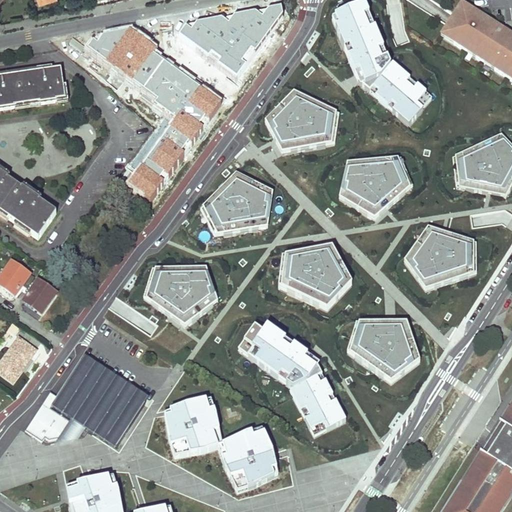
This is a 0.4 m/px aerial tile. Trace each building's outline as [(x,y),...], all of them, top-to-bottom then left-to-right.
[(454,14),(443,32),(456,41),(453,45),(465,53),(468,49),(477,54),(475,59),(482,64),(485,59),(494,65),(492,69),(511,82),(511,41),(511,43),(499,35),(502,30),(487,21),(485,26),(476,20),(479,15),(464,6),(458,17),(454,14)] [(346,14),(333,23),(358,85),(409,129),(432,101),(393,67),(391,70),(365,8),(346,14)] [(187,29),(179,39),(237,82),(284,19),(282,12),(187,29)] [(129,188),(150,203),(226,101),(191,75),(186,82),(164,66),(167,62),(130,34),(96,41),(88,53),(144,94),(141,98),(176,124),(129,188)] [(40,105),(57,103),(56,101),(65,100),(61,71),(53,72),(53,68),(46,69),(40,70),(41,74),(23,76),(27,105),(39,103),(40,105)] [(468,69),(464,76),(488,94),(492,88),(468,69)] [(0,110),(15,109),(15,107),(27,105),(23,76),(4,79),(4,75),(0,76),(0,110)] [(293,94),(266,124),(282,156),(335,147),(339,116),(293,94)] [(511,148),(501,137),(452,160),(456,189),(506,198),(511,187),(511,148)] [(401,160),(348,166),(339,200),(374,221),(386,212),(413,189),(401,160)] [(0,210),(7,215),(25,189),(17,184),(19,183),(1,170),(0,171),(0,210)] [(237,176),(201,213),(214,238),(268,230),(273,195),(237,176)] [(306,184),(303,196),(314,199),(318,187),(306,184)] [(25,189),(7,215),(48,244),(66,217),(50,206),(50,205),(42,199),(32,192),(31,193),(25,189)] [(427,230),(405,262),(426,293),(477,276),(476,245),(442,235),(427,230)] [(332,251),(282,260),(279,291),(327,313),(352,287),(332,251)] [(11,263),(0,279),(0,286),(15,297),(21,289),(30,276),(11,263)] [(154,272),(143,300),(186,329),(218,304),(207,272),(154,272)] [(29,294),(23,302),(42,316),(56,295),(37,282),(29,294)] [(356,326),(347,354),(391,385),(419,364),(406,325),(391,326),(356,326)] [(264,335),(256,329),(239,352),(293,391),(290,393),(314,439),(346,423),(315,363),(268,329),(264,335)] [(18,339),(0,363),(0,374),(12,383),(35,351),(18,339)] [(82,364),(145,405),(148,399),(85,358),(81,363),(82,364)] [(145,405),(82,364),(58,399),(50,394),(25,432),(42,443),(45,439),(49,442),(51,442),(78,436),(77,427),(79,424),(116,448),(145,405)] [(179,457),(202,454),(217,448),(213,433),(219,432),(215,411),(210,412),(207,401),(186,406),(164,416),(169,441),(171,448),(175,446),(179,457)] [(210,412),(215,411),(212,401),(207,401),(210,412)] [(511,410),(502,426),(506,428),(487,459),(483,456),(456,499),(452,506),(451,511),(450,511),(499,511),(510,495),(511,496),(511,410)] [(496,429),(480,454),(483,456),(487,459),(506,428),(502,426),(499,424),(496,429)] [(222,447),(219,432),(213,433),(217,448),(222,447)] [(222,447),(217,448),(223,465),(235,489),(246,484),(248,490),(252,489),(278,477),(273,454),(264,436),(253,440),(252,434),(222,447)] [(174,458),(179,457),(175,446),(171,448),(174,458)] [(113,478),(108,479),(112,491),(117,489),(113,478)] [(85,483),(77,485),(79,489),(67,494),(70,511),(165,511),(165,510),(157,511),(122,511),(119,494),(117,489),(112,491),(108,479),(85,483)] [(248,490),(246,484),(235,489),(237,494),(248,490)] [(77,485),(67,489),(67,494),(79,489),(77,485)]
